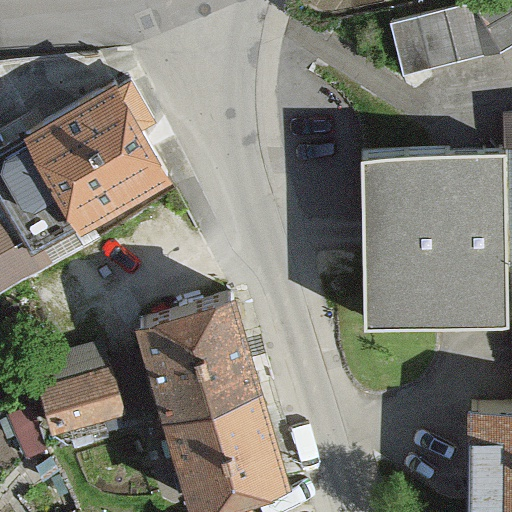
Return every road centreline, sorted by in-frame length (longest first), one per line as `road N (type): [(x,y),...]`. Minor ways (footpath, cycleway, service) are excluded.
road 1 (residential): [(348,511),(240,172),(230,100),(243,6)]
road 2 (residential): [(243,6),(0,17)]
